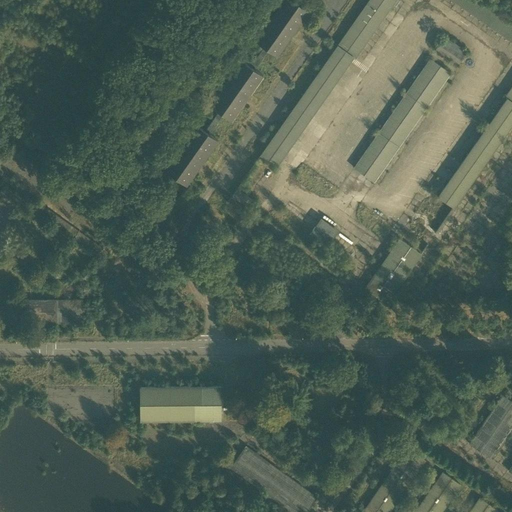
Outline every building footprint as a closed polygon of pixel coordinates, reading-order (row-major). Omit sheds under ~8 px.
[(282,55),(311,7),(298,0),(283,0),(259,41),(282,55)] [(284,170),(391,0),(365,0),(265,158),(284,170)] [(446,34),(435,48),(458,65),(468,52),(446,34)] [(355,168),(377,183),(450,71),(429,56),(355,168)] [(214,105),(237,120),(267,73),(244,58),(214,105)] [(190,185),(222,138),(200,123),(169,170),(190,185)] [(232,195),(249,206),(255,197),(239,186),(232,195)] [(4,187),(0,192),(0,228),(21,199),(4,187)] [(104,249),(32,197),(26,205),(98,257),(104,249)] [(321,217),(310,235),(328,246),(339,228),(321,217)] [(389,304),(423,253),(400,237),(366,288),(389,304)] [(82,301),(27,301),(27,323),(82,323),(82,301)] [(221,386),(140,387),(140,420),(221,419),(221,386)] [(469,444),(491,458),(511,426),(511,399),(502,393),(469,444)] [(190,421),(171,422),(171,433),(191,433),(190,421)] [(306,511),(317,498),(245,446),(230,467),(292,511),(306,511)] [(407,448),(362,511),(388,511),(425,460),(407,448)] [(442,472),(414,511),(440,511),(460,484),(442,472)] [(479,498),(469,511),(495,511),(497,510),(479,498)]
